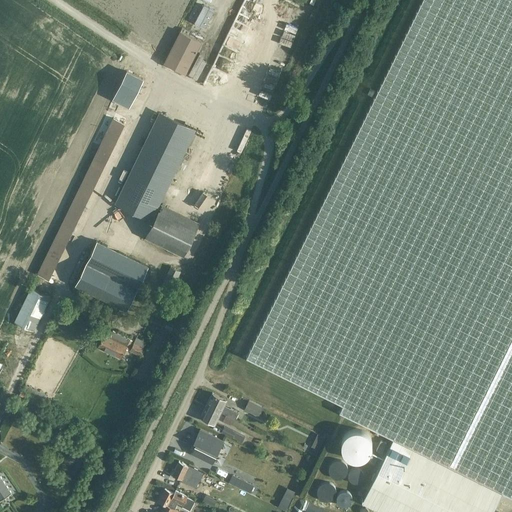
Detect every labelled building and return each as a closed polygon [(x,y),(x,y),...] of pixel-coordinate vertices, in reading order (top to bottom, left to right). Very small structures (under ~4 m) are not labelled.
[(491,511),(502,491),(511,496),(511,0),(422,0),(247,357),(343,404),(339,411),(393,438),(362,501),(383,511),(491,511)] [(186,74),(202,41),(180,30),(164,62),(186,74)] [(130,105),(143,78),(127,70),(114,97),(130,105)] [(218,86),(222,80),(205,71),(202,78),(218,86)] [(183,255),(199,222),(160,203),(196,128),(160,110),(116,201),(154,219),(145,237),(183,255)] [(48,278),(124,122),(114,117),(38,273),(48,278)] [(126,309),(148,265),(96,240),(75,284),(126,309)] [(171,266),(162,286),(171,290),(181,271),(171,266)] [(33,331),(50,297),(31,288),(14,321),(33,331)] [(161,297),(155,308),(165,313),(171,302),(161,297)] [(104,335),(99,346),(121,357),(125,348),(128,349),(132,340),(113,330),(110,337),(104,335)] [(145,343),(136,338),(130,351),(139,355),(145,343)] [(29,387),(26,393),(44,402),(47,397),(29,387)] [(212,393),(206,404),(221,412),(235,419),(239,412),(230,408),(230,409),(224,406),(227,400),(212,393)] [(244,409),(258,416),(263,406),(249,399),(244,409)] [(221,412),(206,404),(201,416),(215,424),(221,412)] [(224,425),(221,431),(242,442),(245,436),(224,425)] [(217,463),(227,442),(204,431),(198,443),(201,444),(196,453),(217,463)] [(314,440),(321,444),(324,438),(317,435),(314,440)] [(56,438),(53,444),(63,449),(66,443),(56,438)] [(381,440),(376,450),(381,452),(386,443),(381,440)] [(372,454),(369,461),(374,463),(377,456),(372,454)] [(179,461),(172,475),(185,481),(189,473),(185,471),(188,465),(179,461)] [(363,463),(359,470),(367,476),(372,469),(363,463)] [(203,472),(194,468),(190,475),(199,480),(203,472)] [(233,474),(229,482),(251,492),(254,485),(233,474)] [(0,500),(12,492),(1,476),(0,476),(0,500)] [(330,487),(340,489),(341,481),(331,479),(330,487)] [(162,511),(178,511),(179,510),(175,508),(177,503),(183,505),(182,506),(190,510),(195,500),(187,497),(188,496),(175,490),(174,493),(165,488),(158,501),(165,505),(162,511)] [(9,495),(11,501),(20,498),(18,492),(9,495)] [(284,495),(278,506),(286,509),(291,499),(284,495)]
